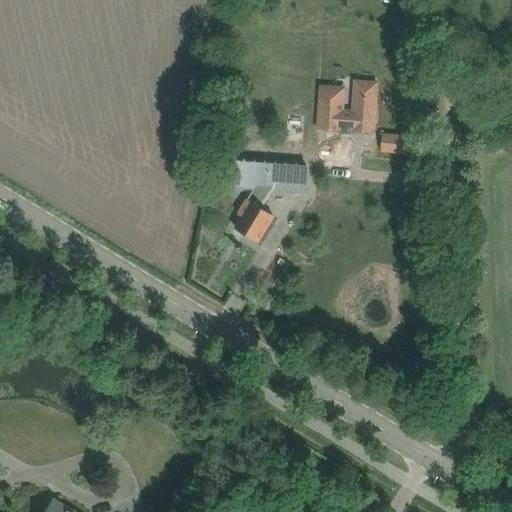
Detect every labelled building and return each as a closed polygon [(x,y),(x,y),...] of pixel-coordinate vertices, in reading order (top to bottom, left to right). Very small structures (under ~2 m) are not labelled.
[(340,102),(317,100),(315,128),(338,130),(338,128),(349,129),(349,131),(372,132),(375,85),(352,83),(350,111),(340,110),(340,102)] [(215,127),(235,128),(236,102),(217,100),(215,127)] [(285,140),(303,141),(304,110),(286,109),(285,140)] [(305,192),(306,167),(242,163),(241,188),(253,189),(238,214),(243,217),(235,229),(256,242),(272,215),(261,208),(272,190),(305,192)] [(45,511),(74,511),(53,499),(45,511)]
